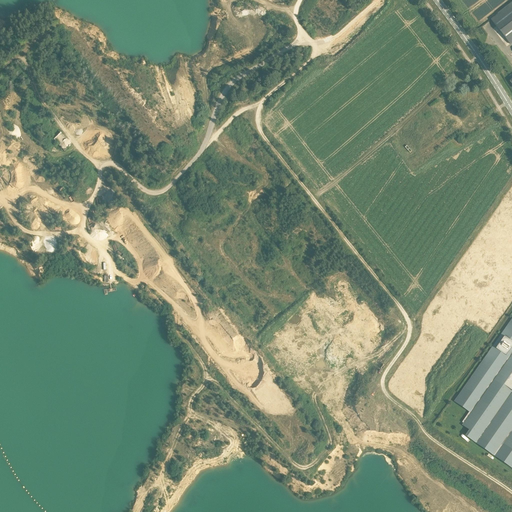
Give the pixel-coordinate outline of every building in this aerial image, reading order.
[(511,42),(511,3),(491,19),(510,44),(511,42)] [(474,117),(480,112),(472,101),(466,105),(474,117)] [(450,112),(410,142),(415,149),(450,123),(455,129),(460,125),(450,112)] [(453,128),(411,157),(416,163),(457,134),(453,128)] [(511,319),(455,401),(443,419),(466,435),(511,467),(511,319)]
